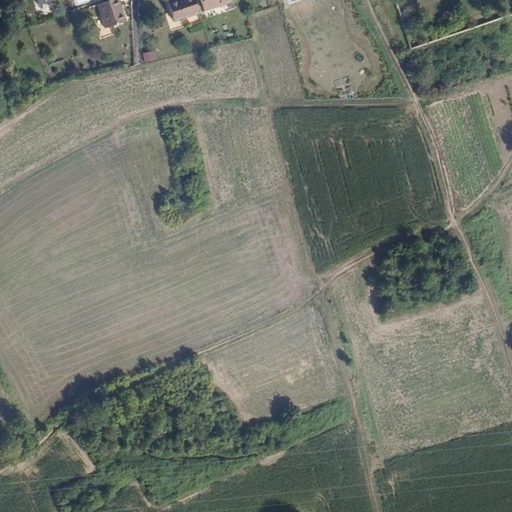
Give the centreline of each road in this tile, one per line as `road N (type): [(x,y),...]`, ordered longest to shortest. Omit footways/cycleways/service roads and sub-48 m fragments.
road 1 (track): [(367,0),(439,150),(454,225),(511,365)]
road 2 (track): [(321,284),(271,321),(85,405),(0,470)]
road 3 (track): [(268,104),(252,46),(235,44),(47,90),(0,113)]
road 4 (track): [(268,104),(417,101),(511,75)]
road 5 (track): [(321,284),(364,413),(379,511)]
road 6 (track): [(454,225),(354,260),(321,284)]
